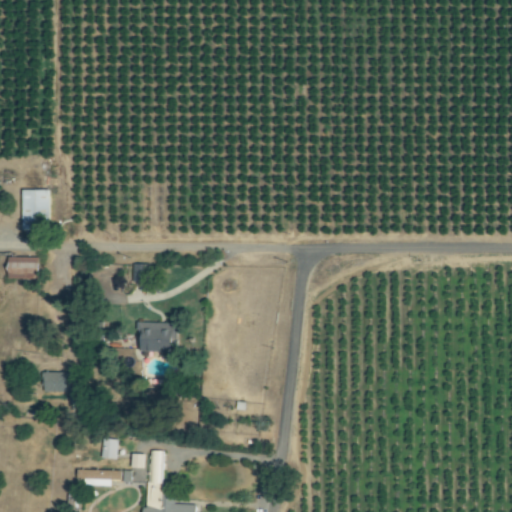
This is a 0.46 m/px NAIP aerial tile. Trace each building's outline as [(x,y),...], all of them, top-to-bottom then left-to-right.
[(50,189),(23,189),(22,230),(41,230),(41,221),(50,221),(50,189)] [(8,278),(39,279),(39,256),(8,256),(8,278)] [(143,353),(177,352),(175,322),(142,324),(143,353)] [(43,392),(66,392),(66,371),(43,372),(43,392)] [(102,458),(117,458),(118,439),(103,439),(102,458)] [(163,451),(147,450),(146,511),(195,511),(196,504),(174,504),(174,483),(163,483),(163,451)] [(145,468),(145,454),(132,453),(132,467),(145,468)] [(80,469),(80,486),(112,486),(112,481),(131,481),(131,473),(144,473),(144,470),(80,469)]
